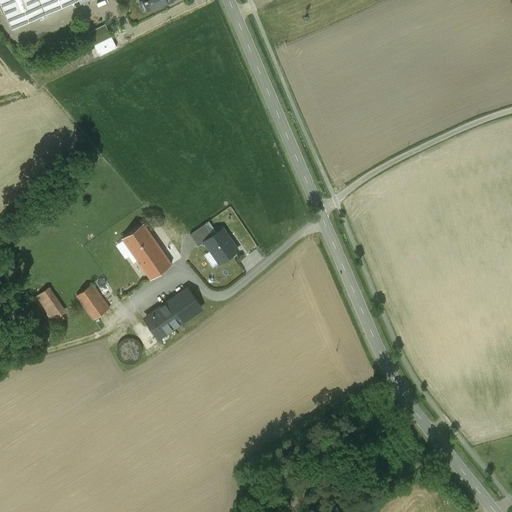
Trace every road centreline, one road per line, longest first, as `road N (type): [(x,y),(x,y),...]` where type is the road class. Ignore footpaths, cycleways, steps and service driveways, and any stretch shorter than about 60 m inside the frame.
road 1 (tertiary): [(496,511),(389,368),(228,0)]
road 2 (track): [(0,364),(97,336),(140,299)]
